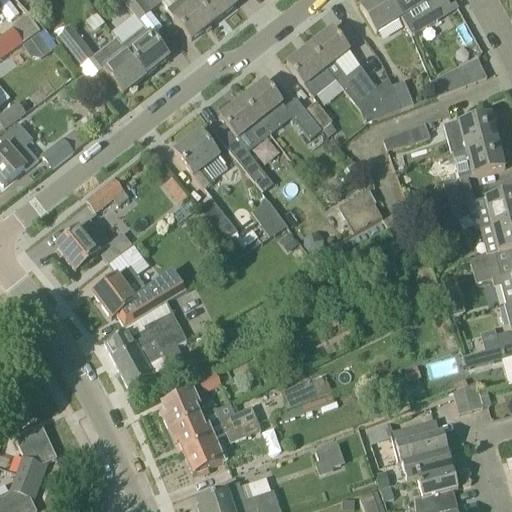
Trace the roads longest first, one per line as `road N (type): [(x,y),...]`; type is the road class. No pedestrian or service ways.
road 1 (residential): [(0,236),(309,0)]
road 2 (residential): [(129,501),(22,290),(0,264)]
